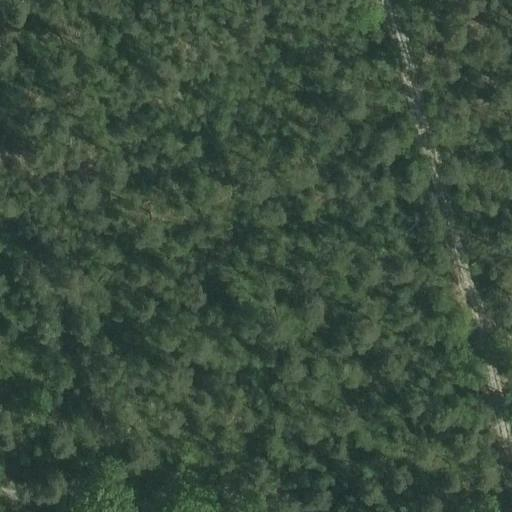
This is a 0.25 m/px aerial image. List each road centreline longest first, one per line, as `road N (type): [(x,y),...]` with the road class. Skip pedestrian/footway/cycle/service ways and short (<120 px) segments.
road 1 (track): [(511,490),(501,412),(379,0)]
road 2 (track): [(0,488),(192,511)]
